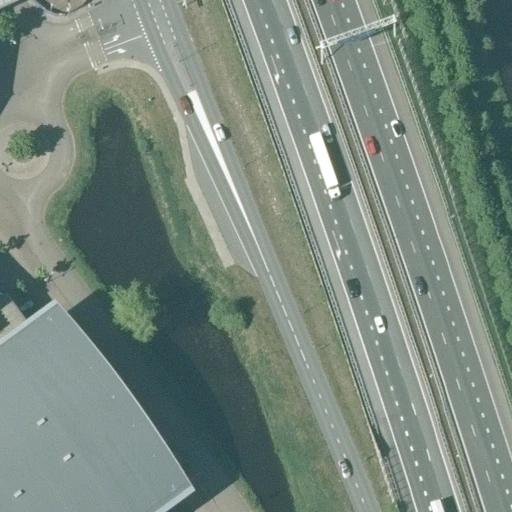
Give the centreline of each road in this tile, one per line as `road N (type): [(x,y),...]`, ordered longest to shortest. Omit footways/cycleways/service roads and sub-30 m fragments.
road 1 (motorway): [(501,511),(327,0)]
road 2 (motorway): [(272,0),(443,511)]
road 3 (unclassified): [(235,511),(37,242),(27,193)]
road 4 (secondary): [(365,511),(243,217)]
road 5 (secondary): [(243,217),(245,203),(168,6)]
road 6 (secondary): [(152,33),(231,209),(243,217)]
